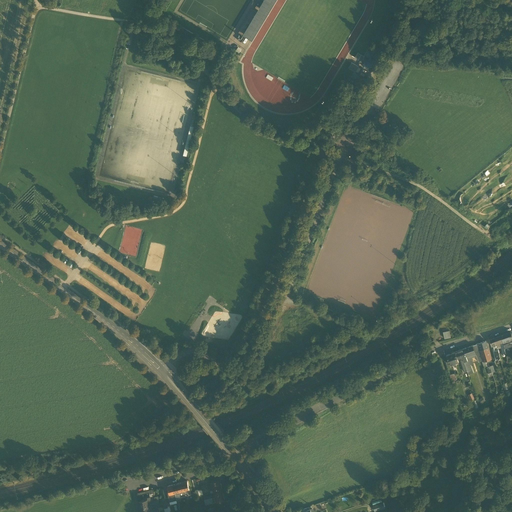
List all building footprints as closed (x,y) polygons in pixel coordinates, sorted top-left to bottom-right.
[(263,9),(268,12),(275,0),(257,0),(255,4),(260,7),(263,2),(266,4),(263,9)] [(260,7),(257,12),(254,17),(257,19),(260,14),(265,17),(268,12),(263,9),(266,4),(263,2),(260,7)] [(253,38),(265,17),(260,14),(257,19),(254,17),(257,12),(252,9),(239,30),(244,33),(246,34),(253,38)] [(369,57),(376,62),(379,57),(384,48),(378,44),(369,57)] [(357,51),(354,57),(361,61),(364,55),(357,51)] [(358,66),(361,61),(354,57),(351,62),(358,66)] [(355,71),(358,66),(351,62),(348,67),(352,69),(355,71)] [(351,88),(358,92),(363,84),(356,80),(351,88)] [(183,155),(186,156),(193,127),(190,126),(183,155)] [(501,336),(503,343),(511,340),(511,335),(511,332),(501,336)] [(503,343),(501,336),(495,338),(497,345),(500,344),(503,343)] [(478,344),(480,350),(488,348),(486,342),(478,344)] [(476,356),(479,363),(482,361),(479,351),(477,345),(472,346),(475,353),(476,356)] [(472,346),(463,350),(466,356),(470,355),(475,353),(472,346)] [(480,350),(484,361),(485,360),(491,358),(490,356),(484,358),(484,356),(490,355),(488,348),(480,350)] [(462,358),(466,356),(463,350),(455,353),(457,359),(460,358),(462,358)] [(176,500),(175,494),(170,495),(169,493),(167,493),(169,497),(170,502),(176,500)] [(384,509),(382,503),(373,506),(375,511),(384,509)]
